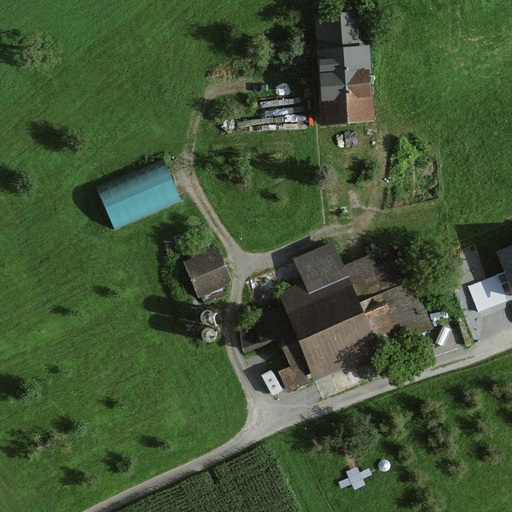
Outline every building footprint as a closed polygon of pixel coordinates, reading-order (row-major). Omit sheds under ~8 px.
[(375,121),(370,46),(363,46),(361,12),(316,15),(323,124),(375,121)] [(97,190),(114,229),(181,202),(164,162),(97,190)] [(298,342),(312,377),(431,329),(397,243),(341,266),(331,242),(291,258),(301,282),(276,292),(282,308),(236,326),(245,348),(275,336),(280,350),(298,342)] [(511,246),(498,252),(511,289),(511,246)] [(218,248),(185,262),(199,296),(232,282),(218,248)] [(497,276),(468,286),(478,312),(507,301),(497,276)]
